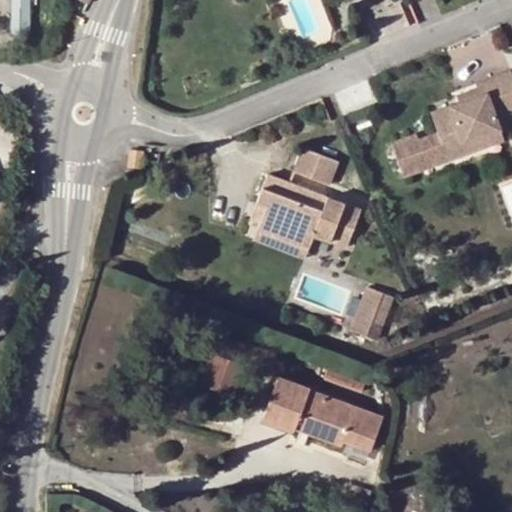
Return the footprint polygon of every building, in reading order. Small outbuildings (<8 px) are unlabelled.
[(33,26),(33,0),(16,0),(16,26),(33,26)] [(511,69),(480,81),(481,88),(483,94),(462,101),(435,111),(442,131),(422,138),(420,132),(395,141),(406,174),(432,165),(430,160),(449,152),(451,158),(472,151),(469,141),(504,128),(501,117),(511,112),(511,69)] [(483,94),(481,88),(460,94),(462,101),(483,94)] [(507,138),(504,128),(469,141),(472,151),(507,138)] [(342,161),(307,148),(298,170),(332,184),(342,161)] [(147,167),(149,149),(138,149),(136,166),(147,167)] [(271,174),(260,201),(270,206),(264,222),(261,228),(312,248),(317,235),(349,248),(364,211),(271,174)] [(270,206),(260,201),(253,217),(264,222),(270,206)] [(308,258),(312,248),(261,228),(258,238),(308,258)] [(395,296),(366,285),(348,330),(378,341),(395,296)] [(243,367),(212,355),(202,382),(233,394),(243,367)] [(367,376),(336,363),(331,375),(363,388),(367,376)] [(263,416),(294,428),(299,416),(313,421),(311,425),(344,439),(355,408),(307,390),(308,388),(278,376),(263,416)] [(355,408),(344,439),(372,449),(383,419),(355,408)] [(299,416),(294,428),(342,447),(344,439),(311,425),(313,421),(299,416)]
